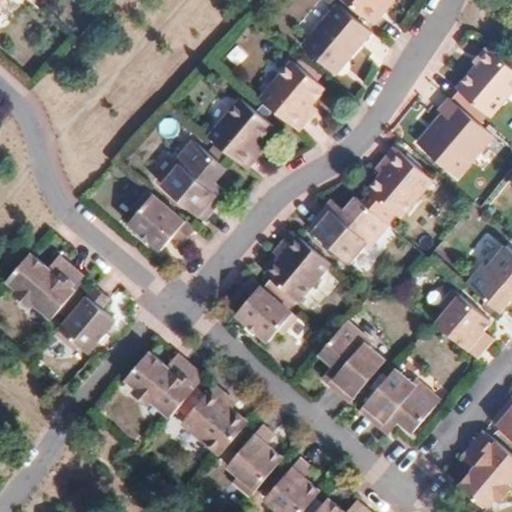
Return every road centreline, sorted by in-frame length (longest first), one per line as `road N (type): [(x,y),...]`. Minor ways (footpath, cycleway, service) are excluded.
road 1 (residential): [(451,0),(373,125),(296,183),(178,302)]
road 2 (residential): [(178,302),(323,420),(402,503)]
road 3 (residential): [(0,95),(20,116),(72,217),(178,302)]
road 4 (residential): [(178,302),(61,426),(0,508)]
road 5 (track): [(174,0),(42,163),(0,195)]
road 6 (residential): [(511,370),(402,503)]
